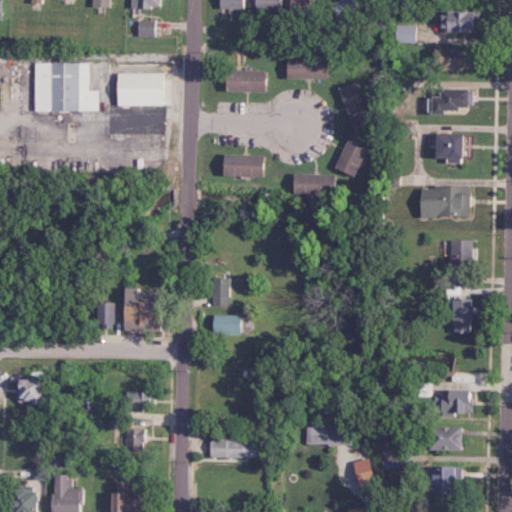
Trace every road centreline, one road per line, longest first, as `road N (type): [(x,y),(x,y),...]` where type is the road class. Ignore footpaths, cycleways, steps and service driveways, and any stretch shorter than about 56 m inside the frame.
road 1 (residential): [(179,511),(191,0)]
road 2 (residential): [(501,511),(511,278)]
road 3 (residential): [(180,345),(0,343)]
